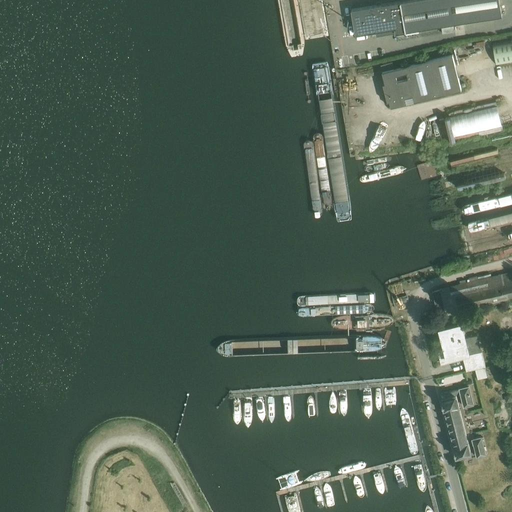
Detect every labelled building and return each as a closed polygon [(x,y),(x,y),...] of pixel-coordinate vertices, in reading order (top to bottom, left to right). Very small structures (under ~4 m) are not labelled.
[(500,0),(404,0),(352,9),(356,34),(376,31),(377,35),(502,14),(500,0)] [(454,24),(442,27),(443,32),(455,30),(454,24)] [(511,38),(493,42),(497,64),(511,60),(511,38)] [(388,101),(390,100),(391,106),(462,89),(453,54),(383,71),(385,82),(383,83),(388,101)] [(393,62),(381,64),(382,70),(395,67),(393,62)] [(351,101),(353,115),(360,114),(359,100),(351,101)] [(446,111),(451,135),(504,123),(499,100),(446,111)] [(441,289),(432,291),(439,315),(511,296),(511,269),(492,275),(490,271),(478,274),(479,278),(440,287),(441,289)] [(446,349),(444,350),(438,351),(441,362),(463,356),(464,358),(467,370),(475,368),(485,365),(486,365),(478,334),(466,337),(462,323),(441,328),(446,349)] [(485,365),(475,368),(478,378),(488,375),(485,365)] [(470,385),(441,393),(445,408),(455,445),(454,446),(457,456),(472,452),(457,393),(459,390),(464,407),(474,404),(470,385)] [(482,435),(472,438),(477,457),(487,455),(482,435)]
